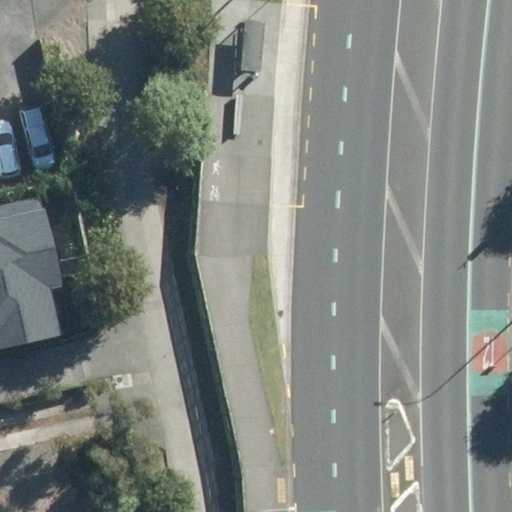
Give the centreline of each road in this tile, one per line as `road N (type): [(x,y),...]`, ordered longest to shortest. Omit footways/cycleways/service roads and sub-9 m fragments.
road 1 (primary): [(493,0),(481,89),(468,405),(473,511)]
road 2 (primary): [(338,511),(334,405),(347,77),(358,0)]
